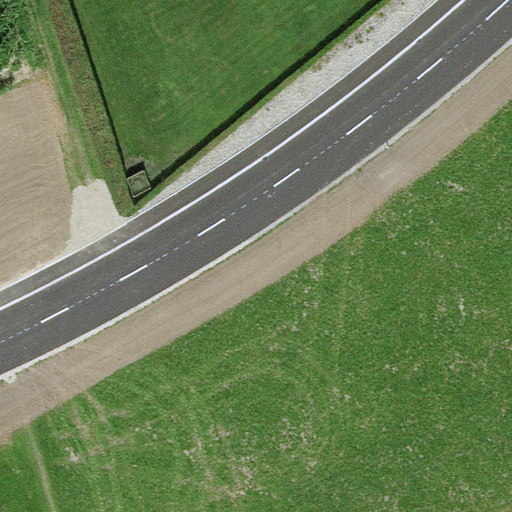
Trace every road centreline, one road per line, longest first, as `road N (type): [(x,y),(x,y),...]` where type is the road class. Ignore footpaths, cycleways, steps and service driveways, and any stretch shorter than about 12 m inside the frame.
road 1 (tertiary): [(0,345),(296,174),(458,50),(509,0)]
road 2 (track): [(34,0),(125,279)]
